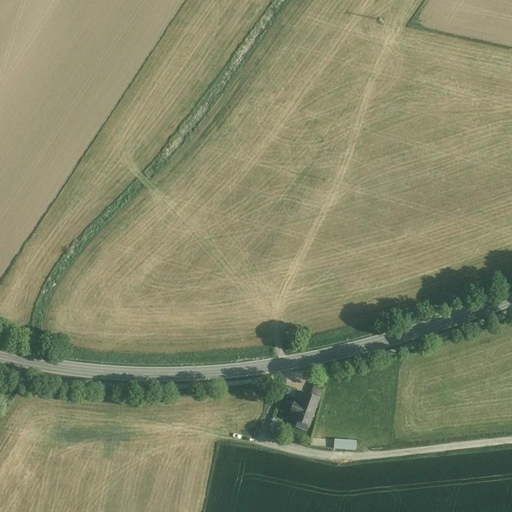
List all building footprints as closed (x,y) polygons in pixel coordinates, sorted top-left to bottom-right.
[(324,386),(315,382),(311,393),(320,396),(324,386)] [(311,393),(303,390),(298,404),(301,405),(295,420),(308,425),(320,396),(311,393)] [(277,434),(283,423),(274,418),(268,430),(277,434)] [(238,441),(229,438),(225,449),(234,452),(238,441)] [(335,449),(357,450),(357,439),(335,439),(335,449)]
